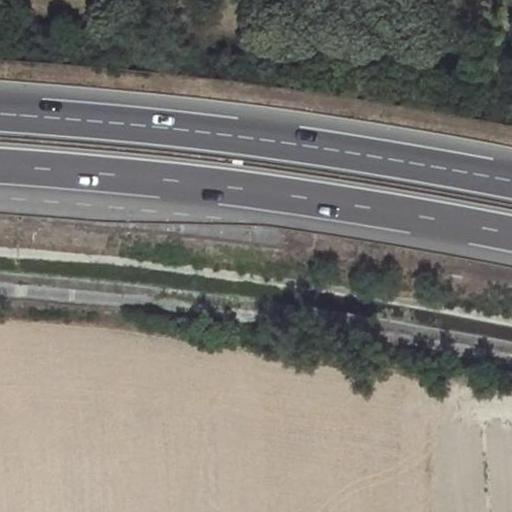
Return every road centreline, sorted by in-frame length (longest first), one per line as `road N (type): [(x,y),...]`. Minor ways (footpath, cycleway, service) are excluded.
road 1 (trunk): [(0,165),(264,190),(511,233)]
road 2 (trunk): [(511,180),(273,140),(0,113)]
